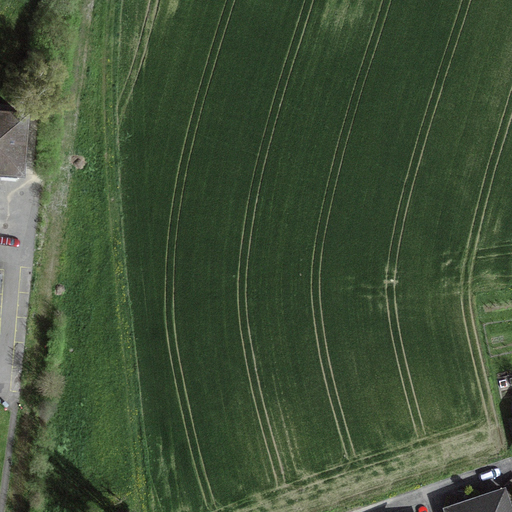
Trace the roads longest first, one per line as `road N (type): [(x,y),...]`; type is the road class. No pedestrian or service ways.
road 1 (residential): [(0,349),(22,198)]
road 2 (residential): [(385,511),(502,473)]
